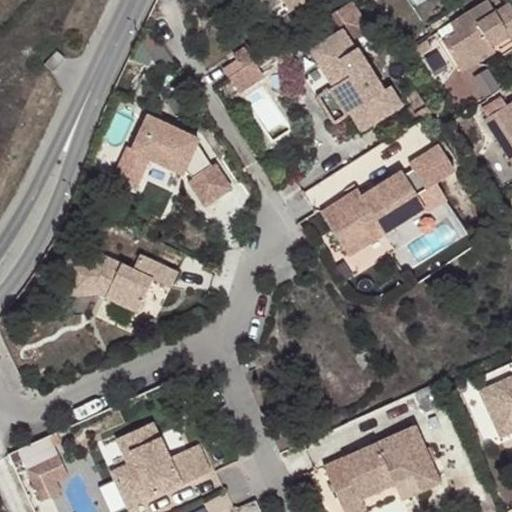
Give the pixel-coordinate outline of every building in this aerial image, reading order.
[(251,0),(253,3),(258,0),(280,0),(289,14),(310,0),(251,0)] [(386,0),(369,0),(375,9),(387,0),(386,0)] [(493,15),(486,4),(448,27),(456,37),(438,48),(456,76),(511,43),(511,18),(506,8),(493,15)] [(341,32),(308,52),(323,77),(332,72),(340,83),(339,84),(357,110),(355,111),(366,129),(401,108),(388,88),(382,92),(355,50),(353,51),(341,32)] [(245,66),(227,78),(236,93),(255,82),(245,66)] [(332,72),(323,77),(331,89),(339,84),(340,83),(332,72)] [(327,91),(344,118),(349,115),(355,111),(357,110),(339,84),(331,89),(327,91)] [(511,164),(511,104),(479,124),(505,169),(511,164)] [(355,111),(349,115),(360,133),(366,129),(355,111)] [(146,118),(129,153),(180,176),(182,172),(195,145),(197,142),(146,118)] [(195,145),(182,172),(192,181),(211,169),(195,145)] [(192,181),(187,184),(203,209),(231,191),(214,167),(211,169),(192,181)] [(350,195),(319,215),(344,254),(379,231),(382,236),(423,209),(400,174),(360,198),(355,202),(350,195)] [(356,192),(350,195),(355,202),(360,198),(356,192)] [(379,231),(344,254),(347,258),(382,236),(379,231)] [(177,275),(138,256),(131,271),(103,258),(64,262),(68,300),(96,296),(136,315),(151,281),(170,290),(177,275)] [(511,377),(478,394),(497,434),(511,427),(511,377)] [(152,424),(113,441),(125,466),(107,474),(124,509),(208,472),(197,446),(168,459),(152,424)] [(511,427),(497,434),(499,440),(511,433),(511,427)] [(413,429),(323,468),(337,500),(355,491),(360,500),(412,477),(420,493),(438,484),(413,429)] [(61,466),(38,477),(49,500),(61,494),(56,484),(53,477),(64,472),(61,466)] [(64,472),(53,477),(56,484),(67,478),(64,472)] [(337,500),(342,511),(360,511),(364,511),(360,500),(355,491),(337,500)]
